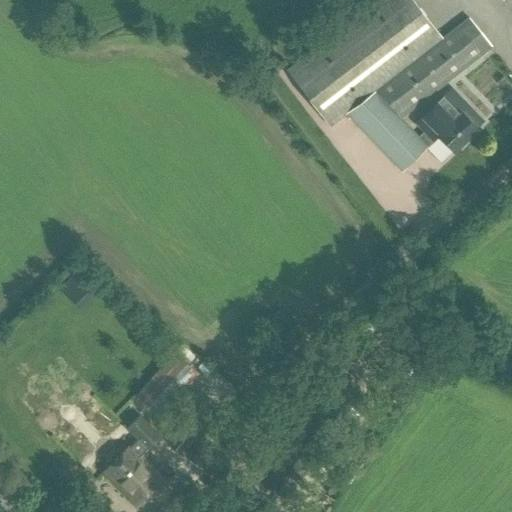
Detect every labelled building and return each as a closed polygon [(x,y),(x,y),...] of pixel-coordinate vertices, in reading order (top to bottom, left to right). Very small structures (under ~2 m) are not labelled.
[(413,0),(381,0),(290,71),(333,127),(358,109),(410,164),(438,136),(454,152),(476,130),(476,129),(483,122),(451,90),(416,125),(418,127),(414,131),(402,118),(491,47),(468,18),(443,38),(413,0)] [(482,85),(491,100),(508,91),(499,76),(482,85)] [(58,284),(75,297),(86,281),(70,269),(58,284)] [(279,312),(268,324),(283,337),(292,325),(279,312)] [(169,366),(137,402),(154,419),(186,381),(169,366)] [(339,370),(263,485),(282,495),(357,382),(339,370)] [(188,408),(163,440),(187,459),(212,427),(188,408)] [(136,441),(102,474),(136,508),(163,481),(140,458),(163,436),(143,414),(125,430),(136,441)] [(86,511),(76,502),(66,511),(86,511)]
